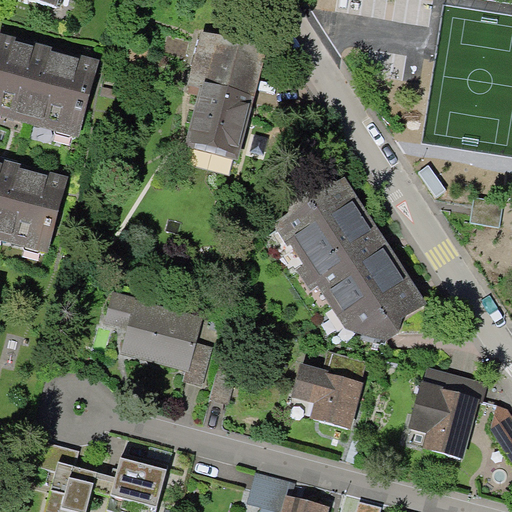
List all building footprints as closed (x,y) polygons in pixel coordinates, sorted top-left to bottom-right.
[(4,0),(5,0),(54,16),(59,0),(4,0)] [(0,119),(77,141),(98,68),(0,40),(0,119)] [(232,158),(259,57),(201,41),(187,95),(201,99),(189,146),(232,158)] [(0,171),(0,246),(46,258),(64,187),(0,171)] [(308,200),(306,212),(281,228),(274,232),(286,250),(292,246),(307,269),(296,276),(308,294),(319,287),(348,330),(385,344),(396,336),(398,322),(418,309),(340,190),(322,202),(308,200)] [(468,227),(497,231),(501,207),(472,202),(468,227)] [(104,326),(127,332),(121,354),(181,370),(186,371),(182,384),(198,388),(208,352),(192,348),(198,326),(134,309),(135,306),(111,299),(104,326)] [(299,372),(292,399),(322,407),(317,425),(346,432),(363,367),(330,358),(324,379),(299,372)] [(208,403),(224,407),(234,371),(217,367),(208,403)] [(410,431),(434,437),(430,454),(458,462),(474,404),(479,406),(484,389),(453,381),(449,398),(445,397),(421,390),(410,431)] [(490,431),(511,464),(511,434),(496,410),(490,431)] [(148,446),(118,438),(110,468),(139,475),(132,504),(160,511),(169,511),(180,471),(144,462),(148,446)] [(331,511),(332,509),(291,498),(295,485),(255,474),(247,504),(276,511),(331,511)] [(378,511),(380,507),(359,502),(355,511),(378,511)]
